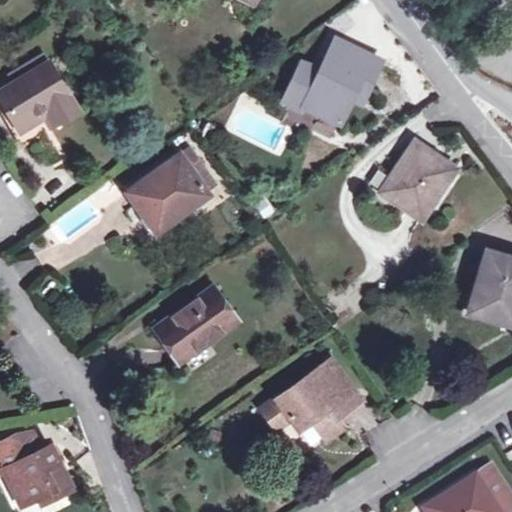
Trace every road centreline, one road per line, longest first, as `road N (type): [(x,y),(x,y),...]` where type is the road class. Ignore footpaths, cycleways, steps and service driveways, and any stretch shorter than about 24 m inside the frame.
road 1 (residential): [(0,271),(81,384),(125,511)]
road 2 (residential): [(327,511),(511,389)]
